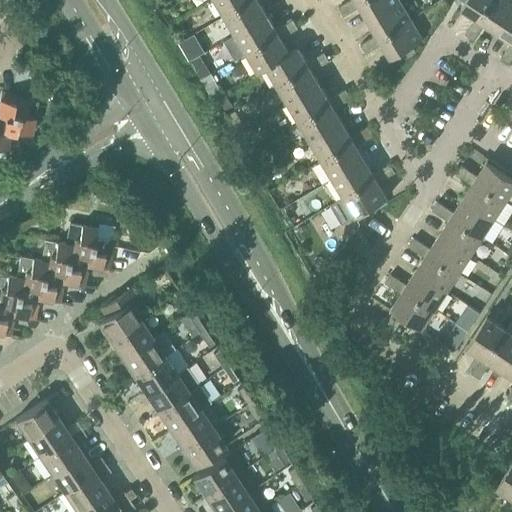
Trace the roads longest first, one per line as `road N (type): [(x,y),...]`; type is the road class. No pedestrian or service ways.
road 1 (tertiary): [(396,511),(149,108)]
road 2 (residential): [(511,415),(434,371),(358,306),(415,184)]
road 3 (residential): [(168,511),(53,337),(0,375)]
road 4 (residential): [(415,184),(336,44),(301,0)]
road 5 (unclassified): [(0,207),(149,108)]
road 6 (unknown): [(384,127),(452,42),(490,71)]
road 7 (tertiary): [(74,0),(149,108)]
